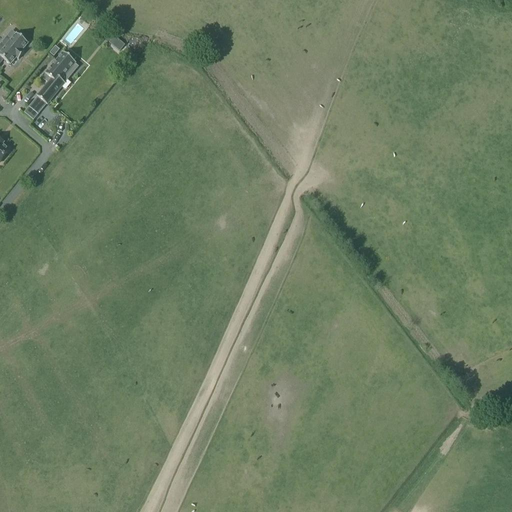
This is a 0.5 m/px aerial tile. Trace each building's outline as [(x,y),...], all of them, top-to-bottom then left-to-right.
[(12,32),(0,45),(0,65),(4,61),(10,66),(16,60),(18,61),(24,53),(23,52),(28,45),(12,32)] [(125,47),(116,39),(110,45),(120,53),(125,47)] [(55,47),(49,54),(53,58),(59,51),(55,47)] [(47,106),(65,85),(78,68),(75,65),(76,64),(73,62),(77,58),(69,51),(65,55),(63,53),(45,75),(46,75),(42,80),(47,84),(36,97),(47,106)] [(12,95),(21,104),(30,94),(21,85),(12,95)] [(29,108),(24,114),(33,121),(38,116),(29,108)] [(0,164),(11,151),(4,146),(5,144),(0,139),(0,164)]
